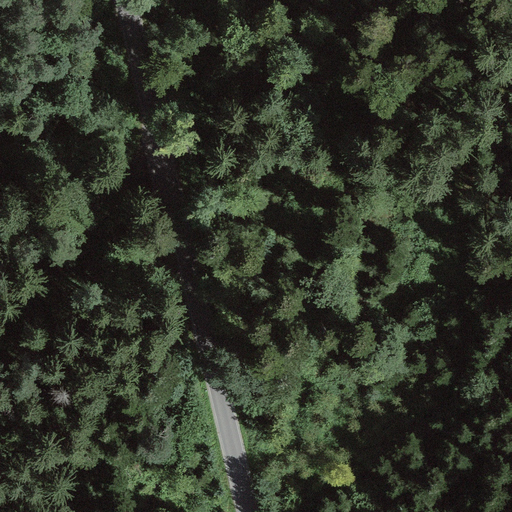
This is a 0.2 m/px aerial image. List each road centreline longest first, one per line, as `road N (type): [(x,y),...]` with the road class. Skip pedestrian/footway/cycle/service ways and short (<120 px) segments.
road 1 (unclassified): [(121,0),(242,511)]
road 2 (track): [(0,323),(157,141)]
